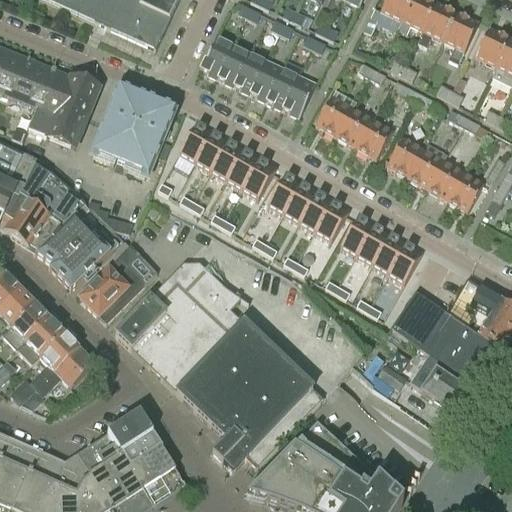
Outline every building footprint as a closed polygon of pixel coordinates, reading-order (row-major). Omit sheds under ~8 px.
[(35,0),(154,55),(179,0),(35,0)] [(251,0),(249,6),(258,11),(262,1),(259,0),(251,0)] [(342,0),(341,3),(358,12),(363,0),(342,0)] [(396,36),(413,0),(386,0),(378,17),(373,14),(362,37),(369,40),(374,29),(395,39),(396,36)] [(434,9),(416,0),(413,0),(396,36),(405,40),(409,32),(421,38),(434,9)] [(258,11),(267,15),(271,6),(262,1),(258,11)] [(455,18),(434,9),(421,38),(415,48),(425,53),(430,42),(441,47),(455,18)] [(249,14),(240,10),(236,19),(245,24),(249,14)] [(294,17),(285,13),(281,22),(290,26),(294,17)] [(245,24),(254,28),(259,19),(249,14),(245,24)] [(299,31),(303,21),(294,17),(290,26),(299,31)] [(455,18),(441,47),(452,53),(447,64),(456,69),(461,57),(462,58),(476,29),(455,18)] [(277,39),(282,30),(273,26),(268,35),(277,39)] [(318,28),(313,37),(322,42),(327,33),(318,28)] [(277,39),(287,44),(291,34),(282,30),(277,39)] [(332,46),(336,37),(327,33),(322,42),(332,46)] [(494,74),(508,44),(487,34),(473,63),(494,74)] [(310,55),(314,46),(305,41),(301,50),(310,55)] [(232,51),(215,43),(203,67),(203,66),(198,76),(216,84),(232,51)] [(511,46),(508,44),(494,74),(490,83),(511,93),(511,92),(511,90),(511,46)] [(319,59),(323,50),(314,46),(310,55),(319,59)] [(248,59),(232,51),(216,84),(232,92),(248,59)] [(0,81),(9,59),(0,54),(0,81)] [(0,81),(0,98),(35,113),(43,115),(53,91),(45,88),(50,75),(9,59),(0,81)] [(264,67),(248,59),(232,92),(248,100),(264,67)] [(281,75),(264,67),(248,100),(265,108),(281,75)] [(400,82),(404,73),(392,67),(388,75),(400,82)] [(368,83),(373,75),(361,69),(357,77),(368,83)] [(404,73),(400,82),(410,87),(414,78),(404,73)] [(52,76),(50,75),(45,88),(53,91),(43,115),(35,113),(26,134),(51,144),(73,153),(98,93),(69,81),(68,84),(52,78),(52,76)] [(297,83),(281,75),(265,108),(281,116),(297,83)] [(373,75),(368,83),(379,89),(383,81),(373,75)] [(457,82),(451,94),(459,98),(465,86),(457,82)] [(297,83),(281,116),(294,122),(298,124),(314,91),(297,83)] [(430,105),(395,87),(390,96),(425,114),(430,105)] [(439,91),(435,99),(456,111),(461,103),(456,100),(449,97),(439,91)] [(335,139),(351,112),(355,104),(334,92),(314,128),(335,139)] [(117,96),(91,160),(93,161),(95,157),(111,163),(108,171),(111,172),(114,165),(124,169),(121,176),(125,178),(128,171),(144,177),(142,181),(145,182),(171,118),(117,96)] [(354,154),(370,126),(351,112),(335,139),(354,154)] [(461,133),(466,124),(449,116),(444,124),(461,133)] [(493,130),(497,121),(486,117),(482,125),(493,130)] [(497,121),(493,130),(505,135),(508,126),(497,121)] [(466,124),(461,133),(472,139),(477,130),(466,124)] [(370,126),(354,154),(374,166),(390,138),(370,126)] [(180,155),(177,160),(193,170),(211,138),(195,129),(180,155)] [(24,137),(14,133),(9,144),(20,149),(24,137)] [(211,138),(193,170),(208,179),(211,174),(226,147),(216,142),(211,138)] [(385,172),(405,184),(421,156),(401,144),(400,145),(385,172)] [(0,175),(11,153),(0,147),(0,175)] [(211,174),(208,179),(224,188),(242,156),(237,154),(226,147),(211,174)] [(162,148),(156,163),(162,166),(169,151),(162,148)] [(405,184),(425,195),(441,168),(445,161),(427,150),(423,157),(421,156),(405,184)] [(11,153),(0,175),(0,230),(1,231),(15,200),(19,202),(34,165),(32,163),(11,153)] [(242,156),(224,188),(239,197),(242,193),(242,192),(243,192),(256,167),(257,165),(242,156)] [(484,184),(490,188),(502,167),(496,164),(484,184)] [(83,209),(34,165),(19,202),(15,200),(1,231),(2,232),(0,235),(27,253),(28,252),(34,256),(32,258),(33,258),(83,209)] [(242,193),(239,197),(256,206),(274,175),(257,165),(256,167),(243,192),(242,192),(242,193)] [(425,195),(445,207),(461,179),(441,168),(425,195)] [(511,184),(511,168),(484,215),(491,219),(511,184)] [(461,179),(445,207),(466,219),(482,191),(461,179)] [(283,180),(265,212),(281,221),(299,190),(283,180)] [(160,189),(156,195),(166,201),(170,195),(160,189)] [(299,190),(281,221),(297,230),(315,199),(299,190)] [(315,199),(297,230),(312,239),(330,208),(316,199),(315,199)] [(181,202),(178,208),(188,214),(192,208),(181,202)] [(88,206),(86,211),(95,219),(98,209),(88,206)] [(192,208),(188,214),(198,220),(202,214),(192,208)] [(330,208),(312,239),(329,249),(347,217),(338,212),(330,208)] [(83,209),(33,258),(33,259),(49,270),(47,273),(69,295),(117,248),(112,244),(104,251),(94,241),(100,235),(94,229),(88,235),(78,224),(88,214),(83,209)] [(98,209),(95,219),(103,227),(106,217),(97,214),(98,209)] [(106,217),(103,227),(112,235),(115,225),(105,222),(107,217),(106,217)] [(213,220),(209,226),(219,232),(223,226),(213,220)] [(342,248),(338,254),(354,263),(372,232),(358,223),(356,222),(342,248)] [(115,225),(112,235),(120,238),(123,227),(115,225)] [(223,226),(219,232),(229,238),(233,232),(223,226)] [(123,227),(120,238),(128,240),(131,229),(123,227)] [(372,232),(354,263),(370,272),(373,266),(388,241),(378,235),(372,232)] [(388,241),(370,272),(386,281),(404,250),(388,241)] [(254,244),(250,251),(261,257),(265,250),(254,244)] [(116,254),(98,272),(103,277),(105,274),(128,251),(124,247),(116,254)] [(265,250),(261,257),(271,263),(275,256),(265,250)] [(404,250),(386,281),(402,291),(405,286),(420,260),(404,250)] [(107,276),(78,304),(96,323),(97,322),(104,330),(156,279),(128,251),(105,274),(107,276)] [(285,262),(281,269),(292,275),(296,268),(285,262)] [(296,268),(292,275),(302,281),(306,274),(296,268)] [(198,269),(181,269),(113,340),(224,445),(210,460),(220,469),(221,468),(231,478),(243,464),(254,474),(321,405),(228,316),(239,305),(222,292),(198,269)] [(0,312),(17,296),(1,281),(0,282),(0,312)] [(465,285),(445,319),(466,333),(473,322),(463,316),(468,308),(484,317),(478,326),(482,328),(475,340),(499,356),(500,356),(511,337),(511,312),(499,304),(465,285)] [(327,287),(323,294),(333,300),(337,293),(327,287)] [(337,293),(333,300),(344,306),(348,299),(337,293)] [(31,311),(17,296),(0,312),(0,324),(8,332),(31,311)] [(413,298),(390,335),(425,359),(475,392),(499,356),(475,340),(466,333),(445,319),(443,318),(413,298)] [(358,305),(354,312),(365,318),(369,311),(358,305)] [(2,342),(16,356),(46,326),(31,311),(8,332),(10,334),(2,342)] [(369,311),(365,318),(375,324),(379,317),(369,311)] [(61,340),(46,326),(16,356),(30,370),(38,363),(61,340)] [(19,411),(23,406),(75,355),(61,340),(38,363),(46,371),(27,390),(23,385),(8,400),(19,411)] [(91,371),(75,355),(23,406),(30,413),(59,383),(69,393),(91,371)] [(0,389),(11,379),(1,370),(0,370),(0,389)] [(396,395),(403,384),(384,371),(376,381),(396,395)] [(456,421),(471,399),(434,374),(429,382),(422,377),(414,388),(422,393),(420,396),(456,421)] [(137,419),(105,441),(63,469),(0,440),(0,511),(152,511),(184,492),(142,426),(137,419)] [(263,483),(244,502),(263,507),(276,511),(398,511),(400,510),(391,504),(392,502),(390,501),(315,429),(263,483)]
